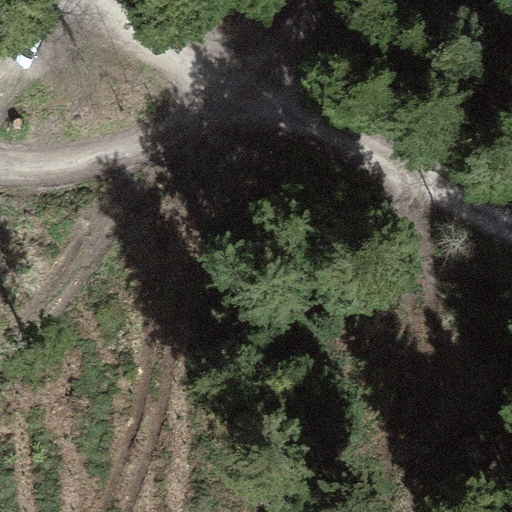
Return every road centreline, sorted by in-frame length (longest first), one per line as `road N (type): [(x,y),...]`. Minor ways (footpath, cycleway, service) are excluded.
road 1 (track): [(511,231),(214,83)]
road 2 (track): [(214,83),(134,157),(59,172),(0,167)]
road 3 (track): [(214,83),(88,0)]
road 4 (track): [(214,83),(309,0)]
